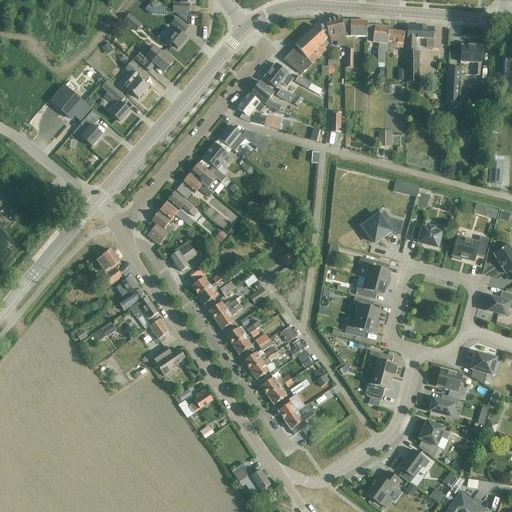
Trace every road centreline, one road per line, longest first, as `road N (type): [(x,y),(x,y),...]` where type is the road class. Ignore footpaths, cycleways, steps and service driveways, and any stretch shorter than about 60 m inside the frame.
road 1 (residential): [(277,473),(126,240)]
road 2 (residential): [(288,447),(149,252),(126,240)]
road 3 (residential): [(118,225),(262,59),(260,42),(246,28)]
road 4 (tertiary): [(95,201),(246,28)]
road 5 (residential): [(277,473),(324,481),(381,443),(399,427),(419,353)]
road 6 (residential): [(466,329),(473,286),(413,270),(392,334),(419,353)]
road 7 (tertiary): [(301,4),(505,20)]
road 8 (tertiary): [(0,316),(95,201)]
road 9 (tertiary): [(95,201),(0,128)]
